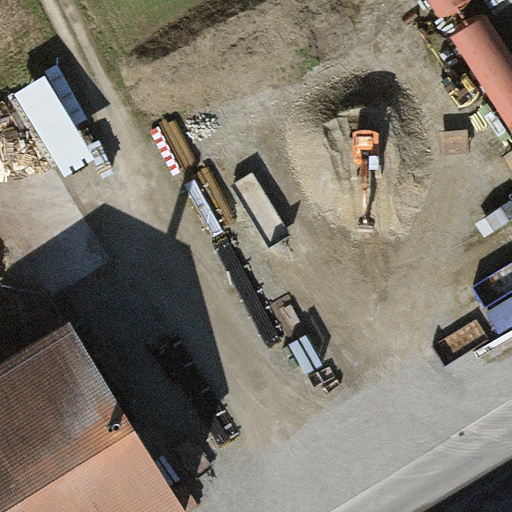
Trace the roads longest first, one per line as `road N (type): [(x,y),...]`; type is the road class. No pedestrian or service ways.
road 1 (track): [(293,511),(57,0)]
road 2 (residential): [(511,444),(398,511)]
